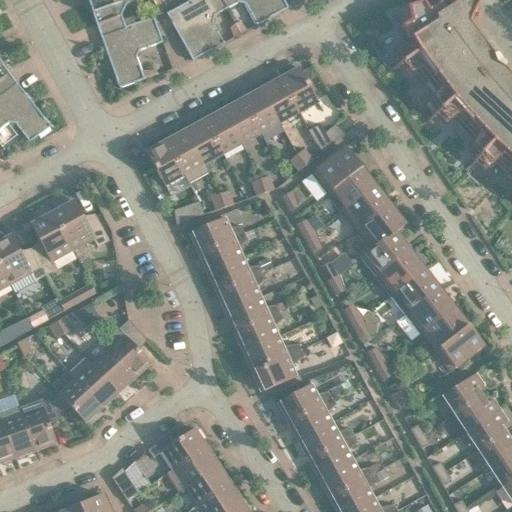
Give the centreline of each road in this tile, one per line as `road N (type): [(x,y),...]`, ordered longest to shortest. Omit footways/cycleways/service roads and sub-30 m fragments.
road 1 (residential): [(511,327),(317,27)]
road 2 (residential): [(205,381),(180,280),(102,145)]
road 3 (residential): [(102,145),(317,27)]
road 4 (residential): [(0,501),(105,452),(205,381)]
road 5 (residential): [(102,145),(23,0)]
road 6 (residential): [(289,511),(205,381)]
